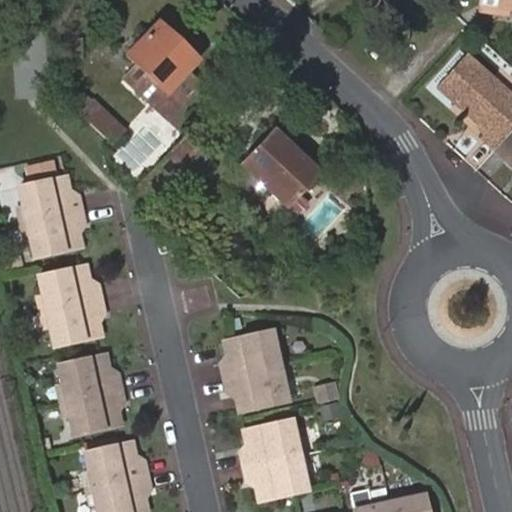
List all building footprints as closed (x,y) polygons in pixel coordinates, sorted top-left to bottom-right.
[(511,0),(479,0),(479,7),(511,12),(511,0)] [(185,70),(189,66),(196,58),(157,22),(126,55),(141,70),(165,92),(185,70)] [(476,141),(490,154),(511,128),(511,102),(460,59),(431,93),(480,136),(476,141)] [(169,119),(202,83),(185,70),(165,92),(141,70),(130,82),(169,119)] [(89,93),(80,101),(76,104),(108,142),(122,130),(89,93)] [(511,128),(490,154),(503,165),(510,158),(511,159),(511,128)] [(243,164),(286,204),(317,172),(275,131),(243,164)] [(185,138),(157,166),(170,179),(174,176),(182,183),(205,158),(185,138)] [(511,159),(510,158),(503,165),(511,173),(511,159)] [(25,174),(51,169),(49,159),(23,164),(25,174)] [(17,191),(25,225),(82,213),(78,198),(71,200),(67,181),(17,191)] [(82,213),(25,225),(33,259),(83,248),(76,229),(85,228),(82,213)] [(38,278),(46,313),(102,300),(99,286),(91,287),(86,268),(86,267),(38,278)] [(102,300),(46,313),(55,347),(103,336),(97,318),(106,315),(102,300)] [(225,380),(281,368),(273,332),(233,342),(226,344),(231,362),(222,365),(225,380)] [(59,368),(67,400),(122,388),(117,374),(111,375),(108,356),(59,368)] [(290,400),(281,368),(225,380),(228,393),(237,391),(242,411),(290,400)] [(329,381),(309,386),(313,401),(333,396),(329,381)] [(122,388),(67,400),(75,436),(123,425),(117,405),(127,403),(122,388)] [(245,467),(300,455),(292,421),(245,433),(249,450),(242,452),(245,467)] [(85,455),(93,489),(148,476),(145,462),(137,464),(132,444),(85,455)] [(309,490),(300,455),(245,467),(248,481),(257,481),(262,501),(309,490)] [(148,476),(93,489),(98,511),(148,511),(149,511),(144,492),(151,490),(148,476)] [(428,511),(424,495),(389,503),(391,511),(428,511)] [(391,511),(389,503),(356,511),(355,511),(391,511)]
